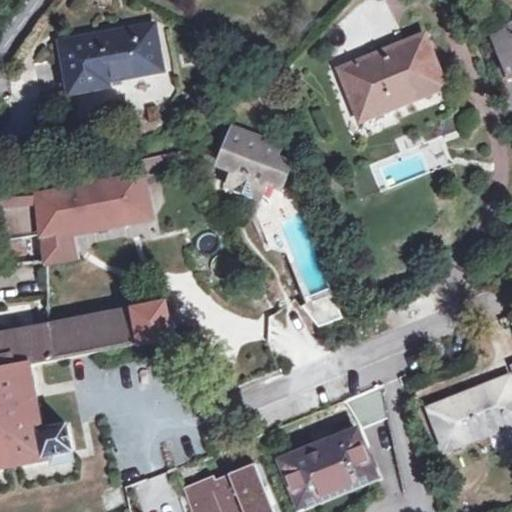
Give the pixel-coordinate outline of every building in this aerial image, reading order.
[(109,86),(108,80),(159,71),(158,60),(153,22),(130,27),(57,42),(66,94),(109,86)] [(511,71),(511,27),(496,34),(511,71)] [(359,120),(444,86),(423,35),(339,70),(359,120)] [(262,193),(264,187),(266,180),(281,186),(289,165),(285,157),(276,154),(280,142),(227,123),(216,130),(217,131),(225,149),(219,163),(234,168),(229,182),(235,184),(233,188),(254,196),(256,191),(262,193)] [(135,162),(138,176),(185,168),(182,152),(135,162)] [(34,195),(41,232),(75,227),(126,218),(130,236),(149,232),(138,176),(34,195)] [(75,227),(41,232),(47,264),(80,257),(75,227)] [(337,317),(328,288),(326,288),(307,295),(308,297),(298,306),(315,327),(337,317)] [(0,336),(0,470),(51,461),(50,456),(73,453),(68,428),(45,432),(32,368),(129,346),(132,360),(147,356),(146,352),(154,351),(152,340),(171,336),(163,304),(10,335),(0,336)] [(0,336),(10,335),(8,325),(0,326),(0,336)] [(447,452),(511,426),(511,381),(511,380),(431,412),(447,452)] [(336,482),(339,490),(375,476),(356,430),(283,459),(298,498),(336,482)] [(249,511),(266,506),(268,511),(273,511),(253,464),(254,466),(215,482),(213,478),(182,491),(189,511),(249,511)] [(253,464),(214,480),(215,482),(254,466),(253,464)] [(336,482),(298,498),(301,505),(339,490),(336,482)]
